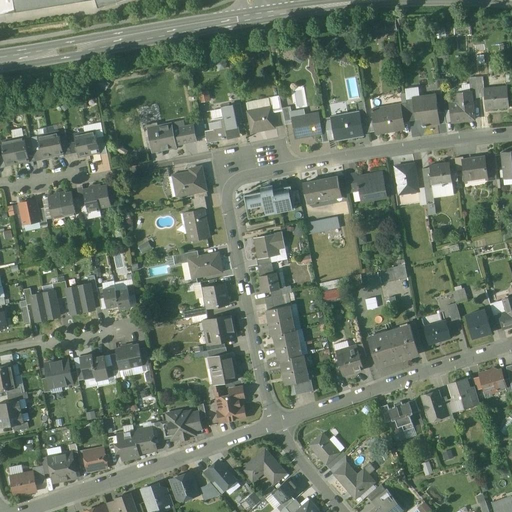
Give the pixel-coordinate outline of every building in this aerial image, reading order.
[(12,0),(0,0),(0,14),(14,12),(12,0)] [(12,0),(14,12),(89,0),(12,0)] [(94,0),(97,8),(123,0),(94,0)] [(396,20),(375,21),(376,31),(397,30),(396,20)] [(218,58),(217,67),(225,68),(226,58),(218,58)] [(483,76),(476,77),(477,89),(484,89),(483,76)] [(476,77),(469,78),(471,92),(472,99),(478,98),(478,97),(477,89),(476,77)] [(507,86),(484,89),(485,97),(486,109),(509,107),(507,86)] [(203,101),(210,99),(209,92),(201,94),(203,101)] [(471,92),(455,93),(456,102),(452,103),(454,122),(474,119),(472,99),(471,92)] [(436,94),(413,97),(415,117),(409,118),(409,121),(422,119),(423,126),(440,123),(436,94)] [(280,96),(269,98),(271,107),(272,112),(283,109),(283,108),(280,96)] [(413,97),(406,98),(407,102),(409,118),(415,117),(413,97)] [(407,102),(399,103),(400,106),(403,122),(409,121),(409,118),(407,102)] [(399,103),(372,108),(373,117),(376,131),(376,133),(404,128),(403,122),(400,106),(399,103)] [(235,105),(221,107),(223,118),(213,120),(215,130),(217,139),(223,138),(226,138),(226,137),(238,135),(235,116),(237,116),(235,105)] [(291,106),(283,108),(283,109),(286,125),(294,123),(293,117),(291,106)] [(271,107),(248,112),(252,132),(275,128),(272,112),(271,107)] [(359,112),(331,117),(333,129),(335,140),(363,135),(363,133),(361,119),(359,112)] [(318,113),(293,117),(294,123),(297,138),(322,133),(321,128),(318,113)] [(331,117),(325,118),(326,127),(327,130),(333,129),(331,117)] [(373,117),(368,118),(370,132),(376,131),(373,117)] [(368,118),(361,119),(363,133),(370,132),(368,118)] [(158,123),(145,125),(149,147),(152,146),(150,137),(157,133),(156,127),(158,126),(158,123)] [(194,125),(173,129),(172,123),(158,126),(156,127),(157,133),(150,137),(152,146),(153,152),(177,147),(177,144),(197,140),(194,125)] [(326,127),(321,128),(322,133),(323,142),(329,141),(327,130),(326,127)] [(215,130),(205,132),(207,141),(217,139),(215,130)] [(95,131),(85,133),(89,154),(99,152),(100,152),(98,143),(95,131)] [(62,145),(59,132),(48,134),(53,156),(63,154),(63,153),(62,145)] [(89,154),(85,133),(74,135),(75,142),(77,153),(78,157),(89,154)] [(53,156),(48,134),(37,136),(40,149),(42,158),(53,156)] [(27,150),(24,137),(12,139),(17,162),(28,160),(29,160),(27,150)] [(17,162),(12,139),(1,141),(4,155),(6,165),(17,162)] [(75,142),(68,144),(71,154),(77,153),(75,142)] [(105,142),(98,143),(100,152),(99,152),(100,154),(107,153),(105,142)] [(68,144),(62,145),(63,153),(63,154),(63,156),(71,154),(68,144)] [(33,149),(27,150),(29,160),(28,160),(29,163),(35,161),(33,151),(33,149)] [(40,149),(33,151),(35,161),(42,159),(42,158),(40,149)] [(511,151),(501,153),(504,178),(511,177),(511,151)] [(463,157),(455,158),(457,170),(464,169),(462,159),(463,159),(463,157)] [(463,159),(462,159),(464,169),(465,181),(487,178),(484,157),(463,159)] [(449,163),(430,165),(430,167),(432,186),(452,183),(449,163)] [(414,164),(395,166),(399,194),(418,191),(418,188),(414,164)] [(202,166),(190,169),(190,172),(175,175),(179,195),(193,192),(206,190),(202,166)] [(430,167),(422,168),(425,187),(427,204),(435,203),(432,186),(430,167)] [(383,172),(357,176),(357,173),(350,174),(353,192),(359,191),(361,201),(387,196),(383,172)] [(350,174),(344,175),(347,193),(353,192),(350,174)] [(175,175),(169,176),(173,196),(179,195),(175,175)] [(338,176),(303,183),(307,202),(342,195),(338,176)] [(452,183),(432,186),(434,196),(454,194),(452,183)] [(82,185),(77,187),(79,197),(81,206),(86,205),(83,190),(82,185)] [(108,189),(107,185),(95,188),(99,207),(111,205),(110,201),(108,189)] [(272,185),(261,187),(261,191),(244,195),(249,218),(273,213),(274,207),(279,208),(280,212),(296,209),(291,185),(273,189),(272,185)] [(425,187),(418,188),(418,191),(420,205),(427,204),(425,187)] [(95,188),(83,190),(86,205),(88,212),(100,209),(99,207),(95,188)] [(114,188),(108,189),(110,201),(116,199),(114,188)] [(206,190),(193,192),(195,198),(204,196),(207,196),(206,190)] [(300,201),(298,190),(292,191),(294,203),(300,201)] [(73,198),(72,192),(60,195),(64,216),(76,214),(75,210),(73,198)] [(60,195),(48,197),(53,219),(64,216),(60,195)] [(195,198),(193,199),(195,210),(204,209),(207,208),(204,196),(195,198)] [(79,197),(73,198),(75,210),(81,209),(81,206),(79,197)] [(35,200),(29,202),(29,201),(20,203),(24,223),(39,220),(37,209),(35,200)] [(44,208),(37,209),(39,220),(40,227),(48,225),(44,208)] [(195,210),(188,212),(192,232),(187,233),(189,241),(210,236),(204,209),(195,210)] [(188,212),(181,213),(185,233),(187,233),(192,232),(188,212)] [(338,216),(304,222),(307,234),(340,228),(338,216)] [(283,232),(255,238),(259,258),(259,259),(272,256),(280,255),(278,245),(285,244),(283,232)] [(142,251),(152,249),(150,241),(140,244),(142,251)] [(198,250),(174,255),(176,264),(192,261),(192,257),(199,256),(198,250)] [(199,256),(192,257),(192,261),(196,277),(223,271),(220,255),(214,256),(214,253),(199,256)] [(272,256),(259,259),(259,258),(257,258),(258,265),(259,265),(273,262),(272,256)] [(273,262),(259,265),(261,276),(275,273),(273,262)] [(406,264),(392,267),(395,280),(408,277),(406,264)] [(392,267),(381,270),(383,282),(395,280),(392,267)] [(275,273),(261,276),(264,292),(271,290),(280,289),(280,288),(283,287),(280,272),(275,273)] [(361,274),(349,277),(352,290),(364,287),(361,274)] [(94,275),(88,276),(89,283),(90,283),(92,292),(97,290),(97,288),(94,275)] [(65,281),(59,282),(62,298),(68,296),(66,288),(67,288),(65,281)] [(59,282),(53,283),(54,290),(55,290),(56,299),(62,298),(59,282)] [(92,292),(90,283),(89,283),(78,285),(83,311),(95,309),(92,292)] [(226,283),(206,288),(210,308),(230,303),(226,283)] [(133,284),(127,285),(128,288),(129,297),(135,295),(133,284)] [(67,288),(66,288),(68,296),(71,313),(83,311),(78,285),(67,288)] [(116,290),(115,286),(103,289),(105,298),(107,308),(114,307),(116,308),(117,306),(119,306),(116,290)] [(103,287),(97,288),(97,290),(99,299),(105,298),(103,289),(103,287)] [(280,289),(271,290),(272,296),(284,294),(285,294),(283,287),(280,288),(280,289)] [(341,296),(339,287),(322,291),(325,300),(341,296)] [(464,287),(452,291),(456,302),(456,303),(468,300),(464,287)] [(30,288),(24,289),(27,305),(33,304),(31,295),(32,295),(30,288)] [(128,288),(116,290),(119,306),(120,310),(122,309),(123,310),(124,309),(131,307),(129,297),(128,288)] [(54,290),(43,293),(48,318),(60,316),(56,299),(55,290),(54,290)] [(32,295),(31,295),(33,304),(36,320),(48,318),(43,293),(32,295)] [(284,294),(272,296),(273,302),(285,300),(284,294)] [(396,296),(389,297),(391,308),(398,307),(396,296)] [(376,297),(366,299),(368,309),(378,307),(376,297)] [(511,297),(503,300),(506,312),(499,314),(503,327),(503,328),(511,325),(511,297)] [(285,300),(273,302),(275,308),(286,306),(285,300)] [(456,302),(447,305),(452,320),(460,317),(456,303),(456,302)] [(275,308),(267,310),(270,322),(293,318),(290,305),(286,306),(275,308)] [(27,306),(21,307),(25,323),(30,322),(27,306)] [(207,307),(184,311),(185,318),(208,313),(207,307)] [(485,309),(466,315),(473,337),(492,332),(485,309)] [(499,314),(493,315),(497,328),(503,327),(499,314)] [(232,315),(205,320),(207,332),(210,331),(212,342),(212,343),(224,341),(236,338),(232,315)] [(293,318),(270,322),(273,335),(275,334),(295,330),(293,318)] [(445,320),(424,326),(429,344),(450,338),(445,320)] [(410,325),(391,331),(399,360),(419,354),(410,325)] [(295,330),(275,334),(277,347),(300,342),(297,330),(295,330)] [(391,331),(368,338),(377,367),(399,360),(391,331)] [(212,342),(206,343),(208,350),(226,347),(224,341),(212,343),(212,342)] [(300,342),(277,347),(280,359),(281,359),(302,355),(300,342)] [(363,343),(357,345),(357,348),(359,348),(362,358),(367,357),(363,343)] [(140,349),(139,345),(127,347),(131,367),(143,364),(142,360),(140,349)] [(359,348),(357,348),(357,345),(336,351),(343,375),(365,369),(362,358),(359,348)] [(131,367),(127,347),(115,349),(116,353),(119,369),(131,367)] [(145,347),(140,349),(142,360),(148,359),(145,347)] [(226,347),(208,350),(209,357),(227,354),(226,347)] [(116,353),(110,354),(112,365),(113,370),(117,369),(119,369),(116,353)] [(227,354),(209,357),(211,366),(210,366),(211,369),(214,383),(218,383),(238,379),(233,353),(227,354)] [(96,376),(93,358),(92,354),(80,357),(82,367),(84,378),(96,376)] [(302,355),(281,359),(284,372),(306,367),(304,354),(302,355)] [(107,367),(104,356),(93,358),(96,376),(96,380),(109,377),(107,367)] [(12,358),(1,360),(2,366),(11,364),(13,364),(12,358)] [(71,373),(68,359),(56,361),(61,385),(72,383),(73,383),(71,373)] [(56,361),(45,364),(48,377),(50,388),(61,385),(56,361)] [(2,366),(0,366),(0,378),(13,376),(11,364),(2,366)] [(112,365),(107,367),(109,377),(109,378),(115,377),(113,370),(112,365)] [(82,367),(76,368),(77,371),(79,380),(84,379),(84,378),(82,367)] [(306,367),(284,372),(287,385),(289,384),(294,383),(300,382),(306,381),(309,380),(306,367)] [(495,374),(490,371),(480,374),(480,376),(484,388),(485,391),(490,389),(491,392),(499,390),(498,388),(505,386),(506,386),(504,380),(501,370),(497,371),(495,374)] [(77,371),(71,373),(73,383),(72,383),(73,386),(80,385),(79,380),(77,371)] [(13,376),(0,378),(0,391),(6,390),(16,388),(13,376)] [(480,376),(472,378),(475,386),(476,390),(484,388),(480,376)] [(48,377),(42,379),(44,392),(51,391),(50,388),(48,377)] [(466,378),(449,384),(454,398),(456,408),(470,404),(473,403),(469,388),(466,378)] [(218,389),(218,383),(214,383),(217,397),(222,396),(221,391),(219,391),(218,389)] [(242,386),(229,388),(230,395),(222,396),(217,397),(220,412),(222,412),(223,421),(246,417),(243,406),(240,406),(239,398),(244,397),(242,386)] [(469,388),(473,403),(479,401),(476,390),(475,386),(469,388)] [(21,387),(16,388),(6,390),(7,396),(22,393),(21,387)] [(490,389),(485,391),(483,391),(485,398),(492,396),(491,392),(490,389)] [(439,391),(435,393),(434,391),(422,396),(429,418),(430,418),(432,419),(434,418),(435,416),(439,415),(442,417),(447,416),(442,402),(441,398),(439,391)] [(22,393),(7,396),(8,402),(18,400),(28,398),(27,392),(22,393)] [(454,398),(448,400),(452,412),(457,411),(456,408),(454,398)] [(419,411),(415,399),(408,402),(409,403),(409,402),(413,413),(419,411)] [(8,402),(0,403),(0,415),(20,411),(18,400),(8,402)] [(442,402),(447,416),(452,414),(452,412),(448,400),(442,402)] [(409,403),(403,405),(402,402),(394,405),(395,407),(389,410),(388,410),(392,420),(395,420),(398,427),(402,426),(404,431),(414,427),(409,414),(413,413),(409,402),(409,403)] [(203,403),(198,405),(199,412),(200,418),(206,417),(203,403)] [(388,405),(381,407),(386,423),(392,420),(388,410),(389,410),(388,405)] [(20,411),(0,415),(0,421),(1,427),(13,425),(23,423),(20,411)] [(191,411),(182,413),(182,411),(173,413),(168,420),(168,421),(172,437),(175,439),(181,438),(182,439),(189,438),(189,436),(192,436),(195,431),(195,429),(202,428),(199,412),(192,413),(191,411)] [(168,421),(160,423),(161,425),(164,438),(172,437),(168,421)] [(23,423),(13,425),(14,431),(29,428),(28,422),(23,423)] [(161,425),(155,427),(158,441),(164,440),(164,438),(161,425)] [(152,428),(134,431),(139,453),(156,450),(152,428)] [(134,431),(117,435),(117,436),(118,443),(115,444),(117,452),(120,452),(122,460),(139,457),(139,453),(134,431)] [(340,452),(323,433),(309,445),(326,464),(340,452)] [(117,436),(108,437),(111,453),(117,452),(115,444),(118,443),(117,436)] [(84,452),(86,464),(88,471),(107,467),(103,448),(84,452)] [(286,473),(265,449),(242,469),(253,481),(264,471),(274,483),(286,473)] [(84,450),(78,451),(81,464),(86,464),(84,452),(84,450)] [(78,451),(68,453),(70,463),(73,462),(74,466),(75,466),(81,464),(78,451)] [(340,452),(326,464),(330,469),(346,455),(342,451),(340,452)] [(68,453),(48,456),(51,472),(53,482),(77,477),(75,466),(74,466),(73,462),(70,463),(68,453)] [(346,455),(330,469),(334,474),(347,463),(346,455)] [(48,456),(42,458),(46,473),(51,472),(48,456)] [(239,465),(231,456),(227,460),(235,469),(239,465)] [(236,472),(227,460),(222,464),(232,475),(236,472)] [(430,460),(422,463),(426,475),(433,472),(430,460)] [(222,464),(220,462),(219,462),(214,466),(212,466),(208,469),(208,470),(216,479),(223,488),(227,485),(230,485),(236,480),(232,475),(222,464)] [(362,480),(347,463),(334,474),(356,499),(375,482),(368,475),(362,480)] [(216,479),(208,470),(208,469),(203,473),(211,483),(216,479)] [(33,472),(10,476),(13,495),(36,491),(33,472)] [(191,472),(174,478),(172,482),(177,496),(181,498),(189,495),(193,496),(199,494),(191,472)] [(276,489),(273,492),(282,503),(291,495),(298,489),(295,486),(295,484),(293,482),(291,481),(288,479),(276,489)] [(156,484),(142,489),(149,510),(154,509),(159,511),(162,506),(166,505),(167,504),(162,491),(160,487),(156,484)] [(212,484),(200,488),(204,500),(221,494),(212,484)] [(272,485),(263,493),(267,497),(273,492),(276,489),(272,485)] [(381,485),(373,491),(378,497),(386,490),(381,485)] [(168,489),(162,491),(167,504),(166,505),(167,507),(174,504),(168,489)] [(378,497),(377,497),(382,504),(391,496),(386,490),(378,497)] [(136,511),(130,493),(116,498),(117,501),(117,500),(121,511),(136,511)] [(291,495),(282,503),(277,507),(281,511),(286,507),(295,499),(291,495)] [(382,504),(371,511),(399,511),(402,510),(391,496),(382,504)] [(508,498),(493,504),(495,511),(511,511),(511,499),(511,497),(508,498)] [(295,499),(286,507),(289,511),(296,511),(303,506),(296,498),(295,499)] [(117,501),(107,504),(109,511),(121,511),(117,500),(117,501)] [(319,511),(310,500),(303,506),(296,511),(319,511)] [(421,511),(427,511),(432,508),(425,501),(418,508),(421,511)] [(489,511),(486,502),(480,504),(482,511),(489,511)]
